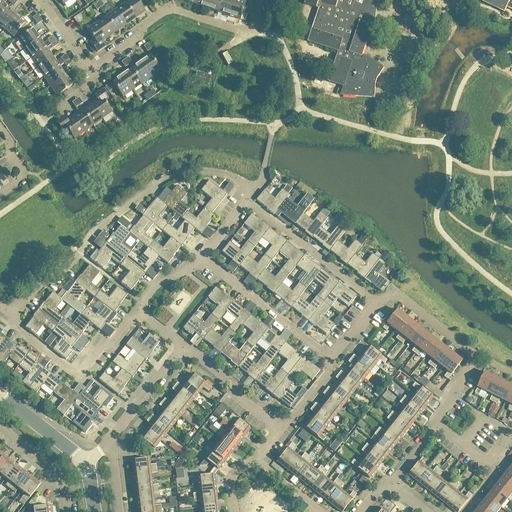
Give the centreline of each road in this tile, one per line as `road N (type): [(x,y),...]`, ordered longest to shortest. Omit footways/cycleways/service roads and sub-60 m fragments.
road 1 (residential): [(5,309),(167,178),(220,172),(257,188),(246,201)]
road 2 (residential): [(89,70),(168,9),(254,32),(257,0)]
road 3 (residential): [(136,309),(76,373),(5,309)]
road 4 (residential): [(330,358),(200,255)]
road 5 (residential): [(377,302),(246,201)]
road 6 (residential): [(281,427),(182,346)]
